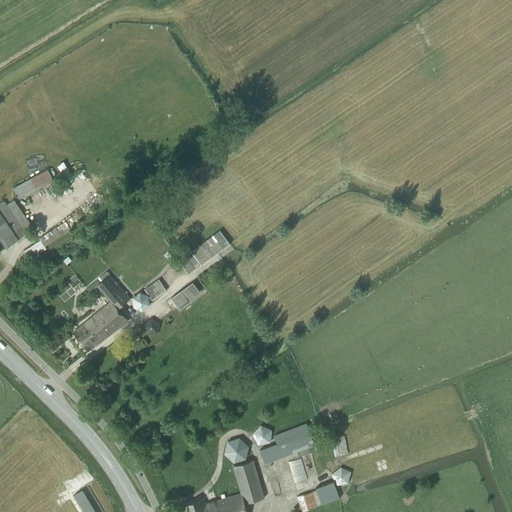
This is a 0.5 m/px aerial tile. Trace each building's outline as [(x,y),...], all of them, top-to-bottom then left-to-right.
[(47,166),(12,183),(18,196),(54,179),(47,166)] [(41,241),(23,252),(29,260),(46,249),(45,247),(71,230),(65,222),(39,239),(41,241)] [(220,230),(190,252),(199,262),(201,265),(229,244),(220,230)] [(189,250),(177,260),(187,273),(199,262),(190,252),(189,250)] [(95,314),(111,332),(127,319),(118,308),(131,297),(109,273),(96,285),(111,301),(95,314)] [(144,290),(152,300),(166,290),(158,279),(144,290)] [(192,283),(171,298),(178,308),(200,293),(192,283)] [(147,297),(139,293),(131,299),(132,308),(141,312),(149,306),(147,297)] [(111,332),(95,314),(73,332),(88,350),(111,332)] [(146,334),(157,334),(160,324),(151,317),(142,324),(146,334)] [(264,464),(314,445),(306,424),(273,436),(276,444),(259,450),(264,464)] [(269,442),(271,430),(260,426),(253,434),(258,445),(269,442)] [(345,435),(330,441),(336,456),(351,450),(345,435)] [(246,459),(249,446),(239,438),(227,441),(224,454),(233,463),(246,459)] [(245,511),(244,503),(263,498),(252,460),(232,466),(240,494),(204,504),(203,498),(187,503),(189,511),(245,511)] [(351,472),(341,467),(332,475),(337,485),(348,483),(351,472)] [(97,511),(83,486),(66,496),(75,511),(97,511)] [(322,505),(316,490),(304,495),(303,494),(297,497),(302,511),(322,505)]
